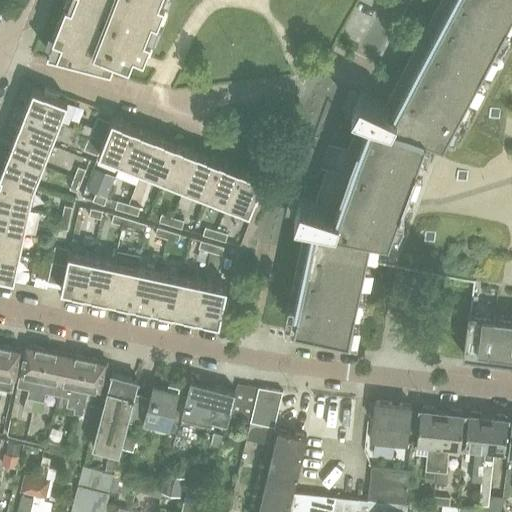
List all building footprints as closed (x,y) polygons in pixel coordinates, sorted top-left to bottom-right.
[(63,0),(66,1),(53,35),(47,50),(57,52),(111,66),(115,57),(116,55),(130,60),(134,49),(144,53),(152,35),(154,36),(155,36),(161,19),(158,18),(158,17),(165,0),(167,0),(168,0),(169,0),(168,0),(63,0)] [(511,0),(439,0),(404,67),(384,105),(360,92),(346,106),(361,111),(347,149),(348,150),(340,172),(326,167),(314,202),(301,197),(289,213),(306,216),(289,295),(300,297),(295,322),(349,333),(353,316),(356,304),(355,304),(365,257),(402,265),(473,279),(475,280),(511,284),(511,0)] [(60,93),(60,92),(45,86),(44,87),(45,88),(44,90),(34,86),(25,108),(59,121),(68,99),(58,95),(59,93),(60,93)] [(25,108),(17,129),(51,143),(59,121),(25,108)] [(84,148),(98,154),(99,151),(121,160),(135,126),(113,117),(104,139),(90,134),(84,148)] [(156,134),(135,126),(121,160),(142,168),(156,134)] [(43,164),(51,143),(17,129),(8,151),(43,164)] [(156,134),(142,168),(164,177),(177,142),(156,134)] [(185,185),(199,151),(177,142),(164,177),(185,185)] [(2,174),(1,176),(34,186),(43,164),(8,151),(0,171),(0,173),(1,174),(2,174)] [(207,193),(220,159),(199,151),(185,185),(207,193)] [(220,159),(207,193),(228,202),(241,168),(220,159)] [(82,180),(86,169),(78,166),(74,177),(82,180)] [(86,188),(107,196),(115,175),(94,167),(86,188)] [(262,186),(262,188),(259,187),(263,176),(241,168),(228,202),(250,210),(254,200),(256,201),(256,202),(257,203),(263,187),(262,186)] [(0,177),(0,202),(29,209),(34,186),(1,176),(1,179),(0,178),(0,177)] [(70,188),(77,190),(82,180),(74,177),(70,188)] [(93,199),(104,204),(107,196),(96,192),(93,199)] [(118,200),(115,207),(127,211),(129,203),(118,200)] [(29,209),(0,202),(0,226),(24,231),(29,209)] [(127,211),(138,214),(140,206),(129,203),(127,211)] [(65,204),(62,216),(70,217),(73,206),(65,204)] [(103,210),(91,207),(89,215),(101,218),(103,210)] [(123,224),(125,216),(114,213),(112,221),(123,224)] [(171,224),(173,216),(162,213),(159,220),(171,224)] [(62,216),(60,227),(68,229),(70,217),(62,216)] [(134,228),(137,220),(125,216),(123,224),(134,228)] [(184,219),(173,216),(171,224),(182,227),(184,219)] [(0,226),(0,249),(20,254),(24,231),(0,226)] [(158,226),(155,234),(167,237),(169,230),(158,226)] [(205,226),(203,234),(214,237),(217,229),(205,226)] [(217,229),(214,237),(226,240),(228,233),(217,229)] [(169,230),(167,237),(178,241),(180,233),(169,230)] [(201,239),(199,247),(210,250),(213,243),(201,239)] [(222,254),(224,246),(213,243),(210,250),(222,254)] [(62,287),(85,292),(92,256),(69,251),(70,248),(55,245),(52,260),(67,263),(62,287)] [(0,277),(4,279),(5,277),(3,277),(4,274),(15,277),(20,254),(0,249),(0,277)] [(115,260),(92,256),(85,292),(107,296),(115,260)] [(107,296),(129,301),(137,265),(115,260),(107,296)] [(137,265),(129,301),(152,306),(160,270),(137,265)] [(152,306),(174,311),(182,275),(160,270),(152,306)] [(205,280),(182,275),(174,311),(197,316),(205,280)] [(225,311),(226,311),(229,295),(228,295),(228,296),(225,295),(228,284),(205,280),(197,316),(220,320),(222,309),(225,310),(225,311)] [(487,357),(493,314),(470,311),(468,311),(463,353),(464,353),(487,357)] [(511,316),(493,314),(487,357),(511,359),(511,316)] [(26,343),(23,358),(18,386),(29,388),(27,397),(34,398),(36,398),(46,348),(26,343)] [(12,391),(15,377),(21,348),(1,344),(0,348),(0,391),(1,388),(12,391)] [(67,352),(46,348),(36,398),(45,400),(46,392),(58,394),(67,352)] [(86,356),(67,352),(58,394),(70,396),(69,405),(76,407),(86,356)] [(101,388),(104,374),(106,360),(86,356),(76,407),(75,412),(83,414),(89,386),(101,388)] [(112,372),(108,387),(92,445),(110,450),(105,468),(114,471),(120,447),(128,419),(134,395),(139,379),(112,372)] [(220,385),(191,378),(186,395),(177,433),(207,440),(212,417),(227,421),(232,405),(236,390),(220,385)] [(238,382),(236,390),(232,405),(227,421),(239,424),(241,416),(251,418),(259,386),(238,382)] [(169,427),(178,393),(179,390),(153,383),(143,420),(169,427)] [(251,418),(263,421),(271,388),(259,386),(251,418)] [(283,389),(271,388),(263,421),(275,424),(283,389)] [(34,398),(27,397),(26,396),(24,408),(32,410),(34,398)] [(409,420),(411,409),(411,404),(410,404),(399,403),(399,402),(392,401),(392,402),(376,400),(375,400),(372,441),(407,445),(408,431),(410,430),(411,421),(409,420)] [(435,478),(435,474),(440,435),(438,435),(439,424),(442,424),(443,413),(442,413),(442,410),(434,409),(434,406),(423,405),(423,408),(420,408),(415,452),(427,453),(424,477),(435,478)] [(450,411),(442,410),(442,413),(443,413),(442,424),(439,424),(438,435),(440,435),(435,474),(441,474),(441,470),(446,471),(449,444),(460,445),(464,413),(462,412),(462,409),(451,408),(450,411)] [(471,487),(480,488),(481,476),(488,415),(480,414),(480,412),(471,411),(471,413),(468,413),(465,445),(475,446),(471,487)] [(496,416),(488,415),(481,476),(480,488),(478,503),(487,504),(493,449),(505,450),(506,433),(508,417),(505,417),(506,414),(496,413),(496,416)] [(141,422),(128,419),(120,447),(134,450),(141,422)] [(279,422),(275,438),(257,511),(288,511),(289,510),(294,490),(303,450),(307,434),(287,429),(288,425),(279,422)] [(221,444),(224,434),(214,431),(211,442),(221,444)] [(22,445),(10,442),(8,454),(20,456),(22,445)] [(38,476),(34,492),(46,495),(50,479),(54,480),(59,459),(43,455),(38,476)] [(102,511),(109,488),(113,473),(82,465),(70,511),(102,511)] [(371,465),(367,499),(406,503),(409,470),(371,465)] [(169,472),(165,492),(181,495),(185,476),(169,472)] [(22,489),(34,492),(38,476),(26,473),(22,489)] [(129,488),(135,489),(138,479),(113,473),(109,488),(128,493),(129,488)] [(138,479),(135,489),(160,496),(163,486),(138,479)] [(208,490),(187,484),(183,499),(204,504),(208,490)] [(331,511),(336,494),(294,490),(289,510),(296,511),(331,511)] [(407,511),(408,503),(406,503),(367,499),(336,494),(331,511),(407,511)] [(433,503),(442,504),(449,504),(450,496),(434,495),(433,503)]
